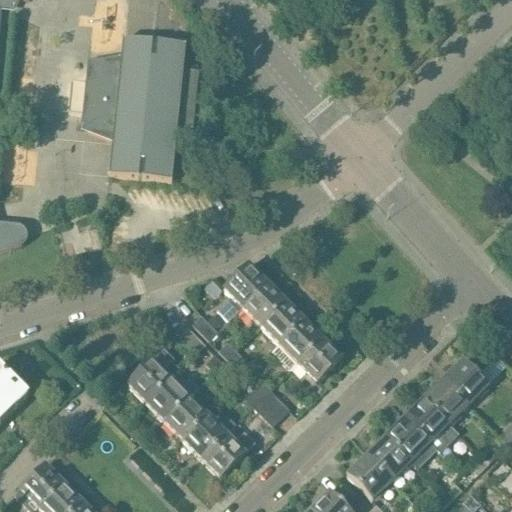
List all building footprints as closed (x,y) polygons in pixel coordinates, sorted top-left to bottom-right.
[(0,0),(0,259),(20,251),(22,250),(23,249),(24,248),(25,246),(26,244),(26,242),(27,241),(26,239),(26,237),(25,235),(24,234),(23,232),(22,231),(20,230),(18,229),(17,229),(15,229),(13,229),(0,227),(0,19),(1,13),(5,13),(6,1),(30,4),(29,0),(0,0)] [(85,85),(80,134),(111,144),(107,179),(170,185),(174,147),(190,149),(198,74),(182,73),(185,49),(122,43),(120,59),(87,64),(85,85)] [(230,301),(216,315),(227,327),(241,312),(267,287),(248,269),(223,294),(230,301)] [(285,306),(267,287),(241,312),(260,331),(285,306)] [(304,324),(285,306),(260,331),(278,349),(304,324)] [(200,320),(191,329),(208,346),(217,337),(200,320)] [(290,375),(297,368),(322,343),(304,324),(278,349),(271,357),(290,375)] [(194,358),(203,350),(187,333),(178,342),(194,358)] [(341,361),(322,343),(297,368),(316,387),(341,361)] [(217,355),(226,364),(235,355),(226,347),(217,355)] [(163,352),(126,388),(145,407),(171,382),(162,373),(173,362),(163,352)] [(243,364),(235,355),(226,364),(234,372),(243,364)] [(222,369),(213,360),(204,369),(213,377),(222,369)] [(462,364),(442,384),(467,410),(487,390),(462,364)] [(230,377),(222,369),(213,377),(221,386),(230,377)] [(0,429),(6,423),(8,421),(29,401),(0,371),(0,429)] [(182,393),(171,382),(145,407),(163,426),(189,400),(199,391),(192,384),(182,393)] [(422,403),(448,429),(467,410),(442,384),(422,403)] [(261,403),(270,394),(261,385),(253,394),(261,403)] [(261,403),(253,394),(244,402),(253,412),(261,403)] [(289,413),(270,394),(261,403),(280,422),(289,413)] [(182,445),(208,419),(189,400),(163,426),(182,445)] [(280,422),(261,403),(253,412),(271,430),(280,422)] [(422,403),(403,422),(429,448),(436,455),(438,457),(449,447),(440,437),(448,429),(422,403)] [(219,431),(208,419),(182,445),(200,464),(226,438),(235,429),(228,422),(219,431)] [(436,455),(429,448),(403,422),(384,441),(409,467),(417,474),(436,455)] [(506,450),(511,443),(511,426),(497,441),(506,450)] [(226,438),(200,464),(219,483),(244,458),(244,457),(254,447),(243,436),(234,446),(226,438)] [(390,486),(409,467),(384,441),(365,460),(390,486)] [(493,451),(481,462),(487,469),(499,457),(493,451)] [(371,505),(390,486),(365,460),(346,479),(371,505)] [(476,480),(487,469),(481,462),(470,474),(476,480)] [(19,493),(36,511),(39,511),(63,488),(44,468),(19,493)] [(76,511),(82,507),(63,488),(39,511),(76,511)] [(454,489),(443,500),(449,507),(460,496),(454,489)] [(344,511),(329,496),(311,511),(344,511)] [(431,511),(443,511),(449,507),(443,500),(431,511)] [(464,508),(467,511),(478,511),(479,511),(471,502),(464,508)]
